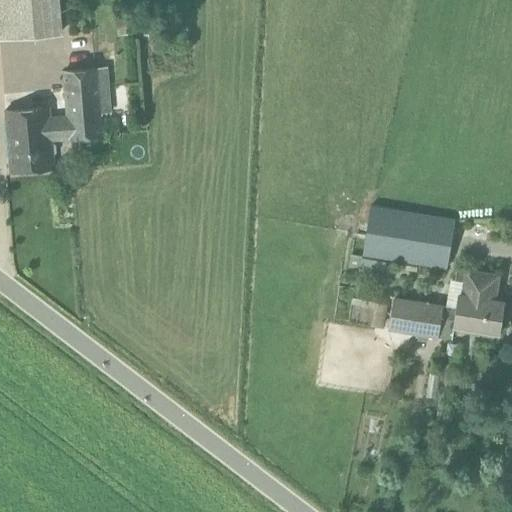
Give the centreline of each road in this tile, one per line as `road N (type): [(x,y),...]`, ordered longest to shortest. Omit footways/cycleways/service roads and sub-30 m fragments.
road 1 (unclassified): [(299,511),(0,284)]
road 2 (unknown): [(6,288),(0,162)]
